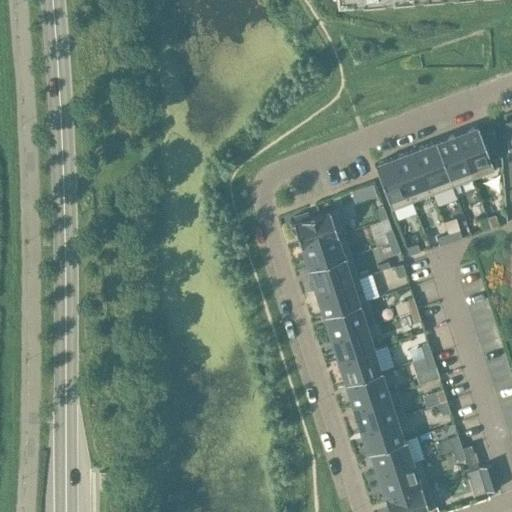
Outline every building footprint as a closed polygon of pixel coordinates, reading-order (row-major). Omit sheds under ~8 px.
[(498,147),(492,130),(480,135),(477,125),(456,133),(473,178),(494,170),(490,160),(499,157),(498,147)] [(473,178),(456,133),(435,141),(452,186),(473,178)] [(452,186),(435,141),(415,149),(432,194),(441,191),(452,186)] [(432,194),(415,149),(395,156),(412,201),(432,194)] [(412,201),(395,156),(374,164),(391,209),(412,201)] [(373,184),(362,188),(366,198),(377,194),(373,184)] [(387,217),(383,206),(375,209),(380,220),(387,217)] [(346,231),(338,207),(309,216),(308,212),(293,216),(295,221),(292,222),(300,246),(346,231)] [(495,214),(488,217),(491,228),(499,226),(495,214)] [(491,228),(488,217),(480,219),(483,230),(483,231),(491,228)] [(396,240),(392,228),(384,231),(388,242),(396,240)] [(459,230),(448,234),(450,241),(462,238),(459,230)] [(346,232),(346,231),(300,246),(307,268),(351,254),(344,233),(346,232)] [(450,241),(448,234),(436,237),(439,245),(450,241)] [(400,251),(396,240),(388,242),(393,254),(400,251)] [(417,243),(406,247),(408,255),(420,251),(417,243)] [(358,277),(351,254),(307,268),(315,291),(358,277)] [(406,275),(402,263),(395,265),(398,277),(406,275)] [(365,298),(358,277),(315,291),(322,314),(368,299),(367,298),(365,299),(365,298)] [(406,300),(409,311),(417,309),(413,297),(406,300)] [(375,322),(368,299),(322,314),(329,337),(375,322)] [(421,320),(417,309),(409,311),(413,323),(421,320)] [(375,323),(375,322),(329,337),(337,360),(373,348),(366,326),(375,323)] [(420,345),(424,357),(432,354),(428,343),(420,345)] [(381,371),(373,348),(337,360),(344,383),(381,371)] [(435,366),(432,354),(424,357),(428,368),(435,366)] [(388,394),(381,371),(344,383),(351,406),(388,394)] [(435,391),(439,403),(446,400),(443,389),(435,391)] [(405,414),(397,391),(388,394),(351,406),(359,428),(395,416),(405,414)] [(450,412),(446,400),(439,403),(442,414),(450,412)] [(369,451),(403,440),(395,416),(359,428),(366,452),(369,451)] [(450,438),(454,449),(461,447),(458,435),(450,438)] [(413,463),(405,439),(403,440),(369,451),(376,474),(413,463)] [(465,458),(461,447),(454,449),(457,461),(465,458)] [(427,483),(420,460),(413,463),(376,474),(380,485),(384,497),(427,483)] [(500,487),(492,462),(478,467),(486,491),(487,491),(500,487)] [(434,506),(427,483),(384,497),(388,511),(419,511),(435,507),(434,506)]
